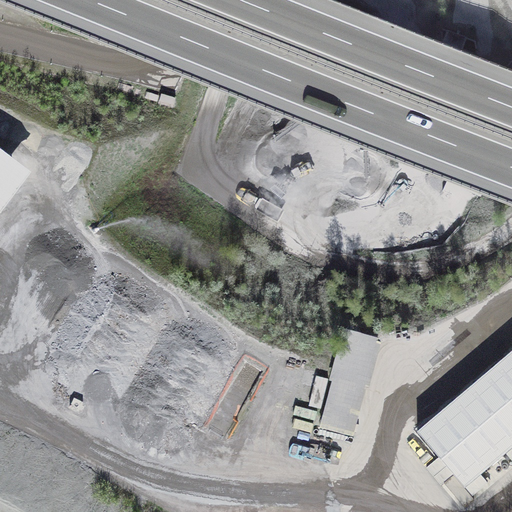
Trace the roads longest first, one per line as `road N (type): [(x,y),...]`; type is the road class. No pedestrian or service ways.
road 1 (motorway): [(89,0),(511,167)]
road 2 (motorway): [(511,107),(240,0)]
